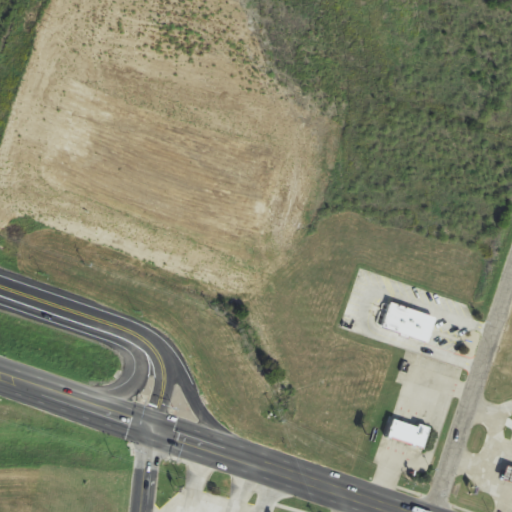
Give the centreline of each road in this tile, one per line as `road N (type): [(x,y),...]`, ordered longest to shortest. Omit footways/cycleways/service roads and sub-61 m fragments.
road 1 (secondary): [(399,511),(0,374)]
road 2 (secondary): [(154,426),(166,398),(162,359),(140,335),(0,285)]
road 3 (residential): [(433,511),(511,278)]
